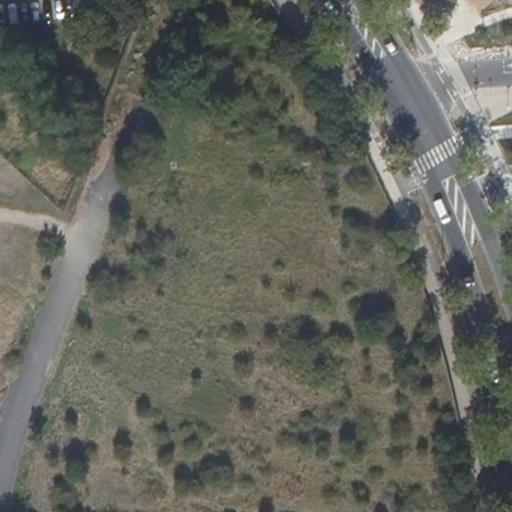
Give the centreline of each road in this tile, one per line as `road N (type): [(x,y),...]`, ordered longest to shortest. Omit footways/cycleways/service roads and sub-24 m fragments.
road 1 (primary): [(325,0),(377,78),(448,220),(489,343),(511,508)]
road 2 (primary): [(511,292),(480,207),(419,88)]
